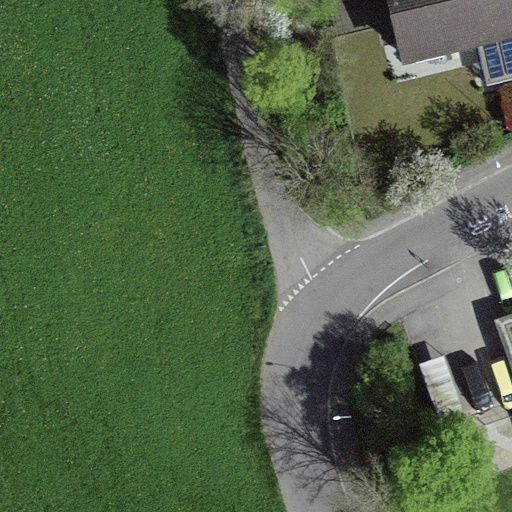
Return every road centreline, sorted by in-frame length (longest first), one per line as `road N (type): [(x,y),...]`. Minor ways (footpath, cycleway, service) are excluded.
road 1 (unclassified): [(219,0),(304,339)]
road 2 (residential): [(304,339),(367,277),(511,204)]
road 3 (residential): [(322,511),(293,414),(304,339)]
